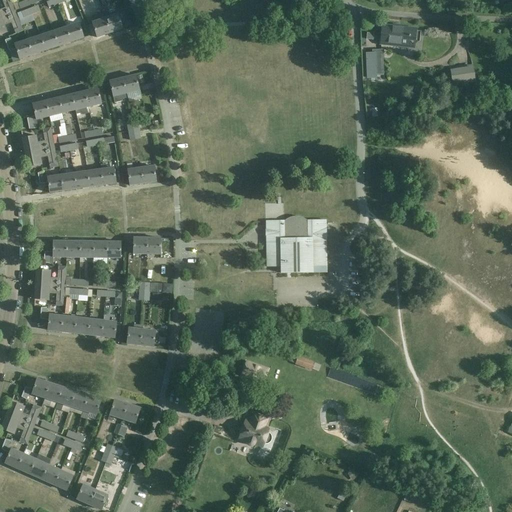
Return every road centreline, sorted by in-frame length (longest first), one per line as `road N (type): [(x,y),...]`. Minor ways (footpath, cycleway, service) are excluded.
road 1 (residential): [(364,212),(351,12)]
road 2 (tertiary): [(9,311),(12,238),(0,142)]
road 3 (residential): [(511,20),(351,12)]
